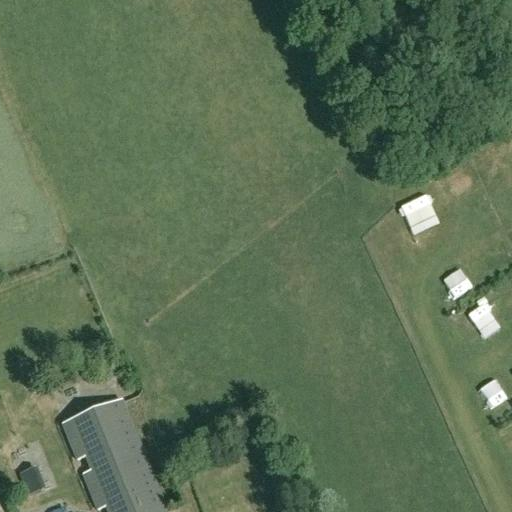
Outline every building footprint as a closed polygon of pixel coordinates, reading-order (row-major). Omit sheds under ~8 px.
[(481,205),(493,195),(474,170),(461,180),(481,205)] [(405,203),(418,233),(445,221),(432,191),(405,203)] [(485,252),(498,269),(509,260),(496,243),(485,252)] [(453,277),(466,297),(482,287),(469,267),(453,277)] [(482,299),(463,312),(473,327),(492,314),(482,299)] [(166,511),(122,402),(62,427),(77,463),(91,457),(96,471),(83,477),(97,511),(99,511),(111,507),(113,511),(166,511)]
